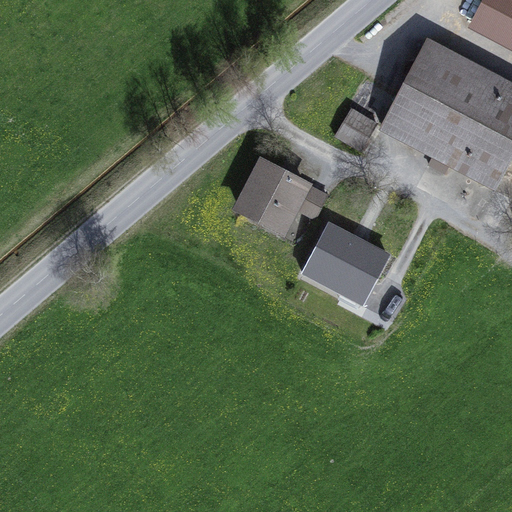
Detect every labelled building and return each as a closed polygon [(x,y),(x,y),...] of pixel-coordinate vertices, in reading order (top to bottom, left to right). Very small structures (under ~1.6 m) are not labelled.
[(511,0),(489,0),(476,26),(511,45),(511,0)] [(486,77),(426,45),(382,126),(452,163),(457,153),(503,177),(511,159),(511,103),(480,87),(486,77)] [(351,110),(335,137),(361,152),(377,125),(351,110)] [(315,221),(327,198),(262,165),(239,209),(282,232),(294,209),(315,221)] [(329,228),(304,275),(305,276),(308,270),(363,299),(360,305),(362,306),(387,258),(329,228)] [(360,305),(363,299),(308,270),(305,276),(360,305)]
